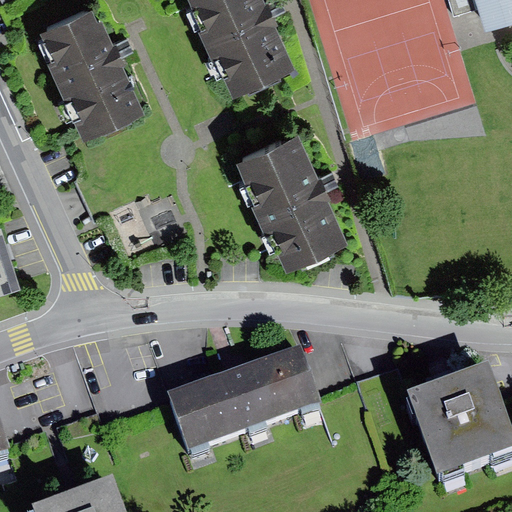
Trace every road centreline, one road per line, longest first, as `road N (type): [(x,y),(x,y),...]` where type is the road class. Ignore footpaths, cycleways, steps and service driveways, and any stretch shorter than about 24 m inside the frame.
road 1 (residential): [(511,332),(307,308),(203,304),(90,314)]
road 2 (residential): [(0,117),(90,314)]
